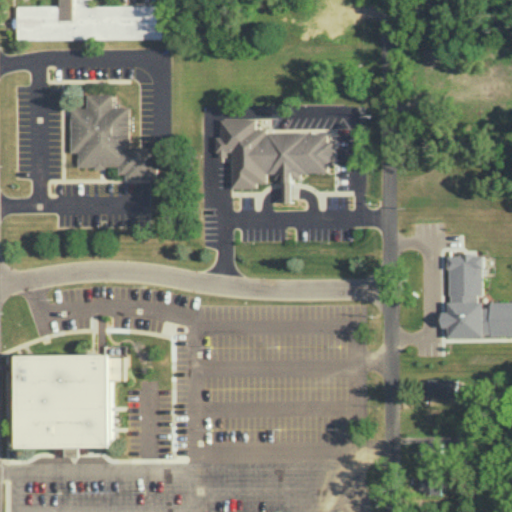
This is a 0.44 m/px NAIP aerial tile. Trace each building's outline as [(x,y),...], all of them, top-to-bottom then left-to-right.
[(165,38),(20,39),(20,28),(15,28),(15,17),(21,17),(21,6),(63,6),(63,0),(94,0),(94,5),(165,5),(165,38)] [(159,147),(132,148),(131,107),(115,107),(115,94),(89,94),(89,108),(73,108),(73,112),(73,152),(80,152),(80,166),(98,166),(98,169),(102,169),(107,169),(107,166),(120,166),(120,173),(128,173),(128,179),(159,179),(159,147)] [(295,201),(286,201),(286,184),(286,179),(277,179),(277,173),(268,173),(268,182),(259,182),(259,188),(234,188),(233,151),(229,151),(229,157),(222,157),(221,137),(223,137),(223,120),(258,120),(258,128),(269,128),(269,130),(269,133),(330,133),(330,141),(334,141),(334,165),(330,165),(330,173),(304,173),(304,178),(295,178),(295,184),(295,201)] [(511,335),(511,300),(486,301),(486,300),(484,300),(484,253),(450,254),(451,311),(445,311),(445,326),(451,326),(451,336),(511,335)] [(21,447),(113,446),(112,380),(128,380),(128,356),(21,357),(21,447)] [(459,378),(429,378),(429,395),(459,395),(459,378)] [(443,461),(443,441),(426,440),(425,460),(443,461)] [(421,478),(421,494),(443,494),(443,478),(421,478)]
